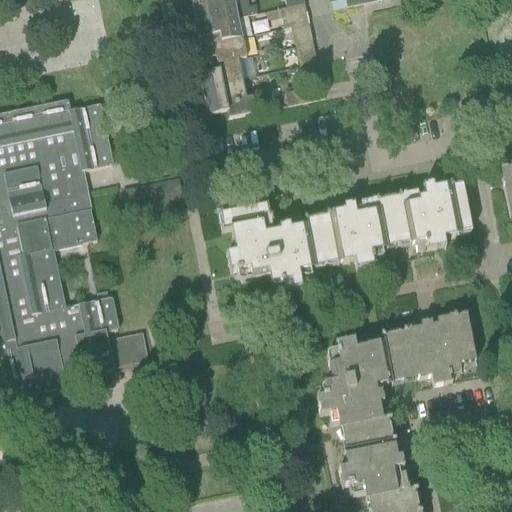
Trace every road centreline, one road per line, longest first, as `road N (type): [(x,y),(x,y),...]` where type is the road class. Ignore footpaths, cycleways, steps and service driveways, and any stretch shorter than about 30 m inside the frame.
road 1 (residential): [(511,349),(461,146)]
road 2 (residential): [(184,170),(368,138)]
road 3 (residential): [(307,0),(311,23),(357,74),(368,138)]
